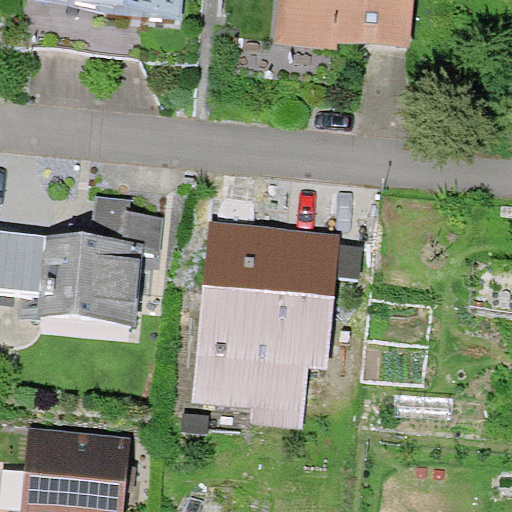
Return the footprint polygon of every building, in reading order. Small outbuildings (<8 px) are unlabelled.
[(69,0),(184,13),(184,0),(69,0)] [(278,0),(274,41),(338,48),(339,39),(411,46),(414,0),(278,0)] [(97,196),(91,238),(142,242),(142,250),(160,253),(163,217),(131,210),(131,199),(97,196)] [(252,425),(302,429),(308,367),(329,369),(337,276),(341,246),(341,233),(210,221),(193,403),(253,408),(252,425)] [(0,285),(41,290),(46,233),(0,229),(0,285)] [(91,238),(46,233),(41,290),(38,316),(135,324),(142,250),(142,242),(91,238)] [(361,247),(341,246),(337,276),(358,278),(361,247)] [(21,511),(124,511),(130,437),(29,429),(21,511)]
